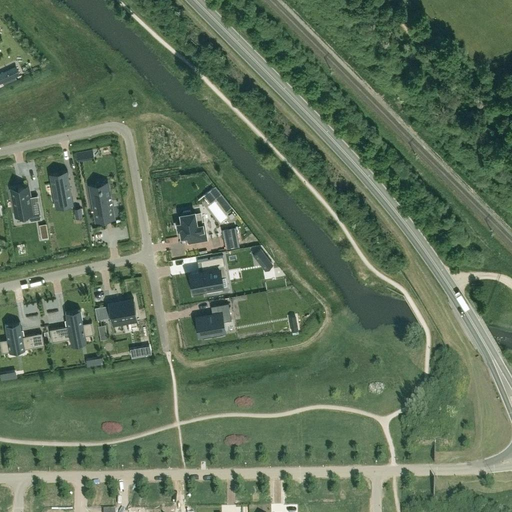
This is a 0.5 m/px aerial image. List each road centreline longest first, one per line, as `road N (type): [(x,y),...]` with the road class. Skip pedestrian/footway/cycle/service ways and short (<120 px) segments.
road 1 (unknown): [(129,0),(333,204),(380,269),(407,287),(430,327),(431,380),(397,434),(400,511)]
road 2 (primary): [(447,288),(422,246),(331,140),(192,0)]
road 3 (unclassified): [(375,471),(17,478)]
road 4 (residential): [(0,153),(118,128),(127,136),(149,256)]
road 5 (residential): [(149,256),(0,288)]
road 6 (unclassified): [(511,460),(375,471)]
